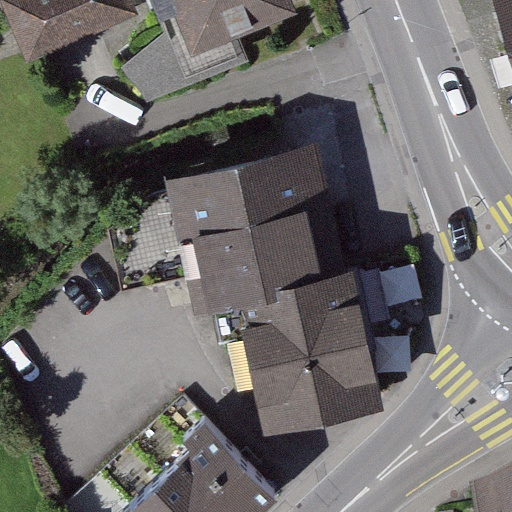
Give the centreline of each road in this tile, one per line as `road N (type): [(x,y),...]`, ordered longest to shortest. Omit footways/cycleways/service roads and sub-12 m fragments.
road 1 (secondary): [(511,258),(464,179),(396,0)]
road 2 (secondary): [(511,361),(344,511)]
